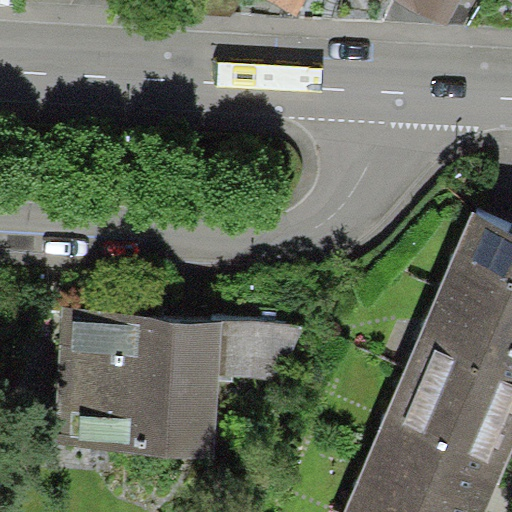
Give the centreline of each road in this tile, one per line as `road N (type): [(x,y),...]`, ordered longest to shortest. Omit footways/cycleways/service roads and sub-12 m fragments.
road 1 (residential): [(0,222),(259,240),(311,231),(345,204),(405,93)]
road 2 (tertiary): [(405,93),(0,72)]
